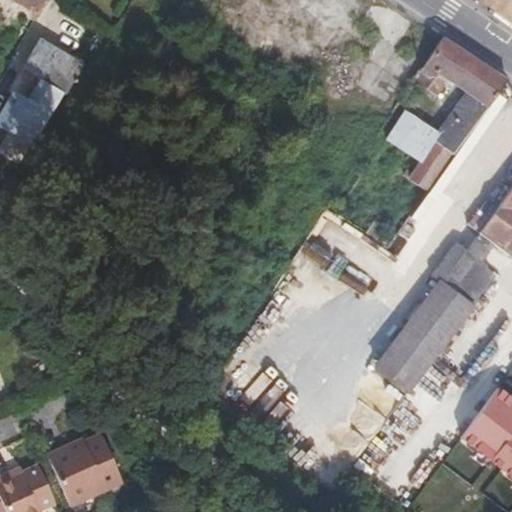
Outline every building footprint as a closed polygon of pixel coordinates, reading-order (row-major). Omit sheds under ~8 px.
[(46,0),(23,0),(20,5),(37,16),(46,0)] [(511,0),(474,0),(503,19),(511,25),(511,0)] [(409,180),(426,192),(503,80),(493,74),(470,58),(440,38),(412,80),(436,96),(447,80),(465,92),(436,135),(439,137),(420,164),(409,180)] [(39,43),(23,69),(63,93),(79,67),(39,43)] [(0,126),(34,146),(52,115),(12,92),(0,113),(0,126)] [(386,141),(420,164),(439,137),(436,135),(405,114),(386,141)] [(511,189),(480,233),(511,256),(509,258),(511,259),(511,189)] [(374,219),(363,233),(387,249),(392,240),(382,234),(386,227),(374,219)] [(429,276),(440,285),(471,308),(487,287),(507,260),(509,258),(511,256),(480,233),(469,224),(429,276)] [(471,308),(440,285),(377,367),(409,390),(471,308)] [(511,485),(511,400),(496,387),(456,440),(511,485)] [(83,440),(48,456),(72,506),(124,483),(102,436),(85,443),(83,440)] [(49,511),(58,508),(39,467),(24,474),(17,476),(14,471),(0,477),(0,495),(7,511),(49,511)] [(22,468),(14,471),(17,476),(24,474),(22,468)] [(359,483),(346,473),(331,493),(344,503),(359,483)]
